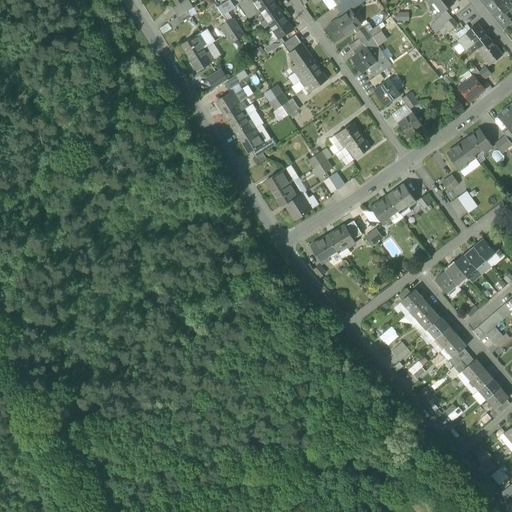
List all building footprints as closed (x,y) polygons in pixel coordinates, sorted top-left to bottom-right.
[(188,0),(185,0),(183,1),(177,5),(172,8),(178,17),(187,11),(193,8),(188,0)] [(251,0),(243,0),(240,2),(250,18),(260,11),(251,0)] [(251,0),(260,11),(274,1),(272,0),(251,0)] [(337,9),(342,16),(349,11),(364,0),(344,0),(337,5),(337,9)] [(453,3),(450,0),(429,0),(429,1),(439,13),(439,14),(445,9),(453,3)] [(511,0),(493,0),(504,13),(511,6),(511,0)] [(260,11),(265,19),(269,24),(269,25),(283,15),(274,1),(260,11)] [(218,8),(223,14),(232,8),(227,2),(218,8)] [(318,19),(322,26),(340,14),(336,7),(318,19)] [(434,16),(442,26),(444,24),(452,18),(445,9),(439,14),(439,13),(434,16)] [(178,17),(177,17),(181,23),(191,17),(187,11),(178,17)] [(329,26),(339,40),(353,29),(359,25),(353,17),(354,17),(353,15),(352,15),(349,11),(342,16),(329,26)] [(396,20),(408,20),(408,12),(397,11),(396,20)] [(269,25),(271,28),(286,17),(284,15),(283,15),(269,25)] [(171,29),(181,23),(177,17),(168,23),(171,29)] [(294,29),(286,17),(271,28),(279,39),(281,37),(294,29)] [(233,18),(226,22),(232,31),(238,26),(233,18)] [(452,18),(444,24),(450,32),(458,25),(452,18)] [(264,27),(269,24),(265,19),(260,22),(264,27)] [(226,35),(232,31),(226,22),(220,26),(226,35)] [(355,33),(359,39),(368,32),(372,29),(368,24),(362,29),(355,33)] [(445,35),(450,32),(444,24),(442,26),(438,29),(443,35),(444,34),(445,35)] [(475,43),(479,48),(490,39),(478,24),(464,35),(469,41),(472,39),(475,43)] [(353,29),(355,33),(362,29),(359,25),(353,29)] [(372,29),(368,32),(372,38),(382,31),(378,25),(372,29)] [(238,26),(232,31),(238,39),(244,34),(238,26)] [(238,39),(232,31),(226,35),(225,35),(231,43),(238,39)] [(364,43),(372,38),(368,32),(359,39),(363,44),(364,43)] [(181,45),(189,57),(205,47),(197,34),(181,45)] [(283,44),(290,54),(302,45),(295,35),(285,42),(283,44)] [(469,41),(464,35),(458,40),(466,50),(475,43),(472,39),(469,41)] [(285,42),(281,37),(279,39),(276,41),(276,40),(266,47),(270,53),(283,44),(285,42)] [(352,51),(363,44),(359,39),(348,46),(352,51)] [(502,55),(490,39),(479,48),(486,57),(484,59),(488,65),(502,55)] [(352,51),(355,56),(367,47),(364,43),(363,44),(352,51)] [(290,54),(297,64),(310,55),(302,45),(290,54)] [(213,60),(205,47),(189,57),(197,70),(213,60)] [(362,72),(368,68),(377,61),(373,56),(367,47),(355,56),(352,58),(362,72)] [(381,50),(373,56),(377,61),(368,68),(375,77),(380,73),(391,65),(381,50)] [(319,68),(310,55),(297,64),(294,66),(303,79),(318,68),(319,68)] [(293,86),(303,79),(294,66),(290,69),(293,72),(287,77),(293,86)] [(327,80),(318,68),(303,79),(311,91),(327,80)] [(473,76),(479,83),(484,79),(476,68),(474,69),(470,73),(472,76),(473,76)] [(213,89),(223,83),(228,80),(221,70),(207,78),(213,89)] [(244,70),(236,75),(239,80),(248,75),(244,70)] [(462,92),(469,101),(484,89),(479,83),(473,76),(472,76),(470,73),(468,70),(463,75),(464,77),(461,80),(463,83),(462,83),(459,85),(459,89),(461,92),(462,92)] [(369,80),(376,90),(386,83),(380,73),(375,77),(370,80),(369,80)] [(228,80),(223,83),(228,91),(240,84),(235,76),(228,80)] [(375,91),(385,104),(400,94),(390,80),(386,83),(376,90),(375,91)] [(271,90),(276,97),(283,92),(279,85),(271,90)] [(216,101),(231,125),(247,115),(256,110),(252,104),(244,109),(240,102),(247,97),(242,89),(234,94),(232,91),(216,101)] [(265,95),(269,102),(276,97),(271,90),(265,95)] [(290,102),(283,92),(276,97),(282,106),(290,102)] [(422,106),(415,97),(412,92),(403,98),(406,103),(413,113),(422,106)] [(282,106),(276,97),(269,102),(276,111),(282,106)] [(285,110),(289,117),(296,112),(290,102),(282,106),(285,110)] [(405,103),(389,114),(395,122),(410,111),(405,103)] [(511,103),(498,114),(511,131),(511,103)] [(276,115),(281,122),(289,117),(285,110),(276,115)] [(398,123),(408,137),(423,126),(413,113),(398,123)] [(264,142),(247,115),(231,125),(248,153),(252,151),(265,143),(264,142)] [(337,134),(346,146),(361,135),(352,123),(337,134)] [(480,129),(463,141),(474,156),(479,163),(485,159),(482,154),(492,146),(480,129)] [(503,133),(505,136),(510,142),(511,140),(511,134),(507,129),(503,133)] [(334,136),(343,149),(346,146),(337,134),(334,136)] [(370,148),(361,135),(346,146),(350,153),(354,159),(370,148)] [(502,153),(511,144),(510,142),(505,136),(495,144),(502,153)] [(268,159),(263,152),(276,145),(272,138),(264,142),(265,143),(252,151),(255,157),(253,158),(258,166),(268,159)] [(466,162),(474,156),(463,141),(447,153),(459,170),(467,164),(466,162)] [(349,154),(350,153),(346,146),(343,149),(335,154),(340,161),(342,159),(349,154)] [(315,156),(320,164),(327,160),(321,152),(315,156)] [(346,165),(354,159),(350,153),(349,154),(342,159),(346,165)] [(309,160),(314,168),(320,164),(315,156),(309,160)] [(479,163),(474,156),(466,162),(467,164),(459,170),(464,176),(480,165),(479,163)] [(332,168),(327,160),(320,164),(326,173),(332,168)] [(326,173),(320,164),(314,168),(320,177),(326,173)] [(285,169),(282,171),(290,184),(293,182),(285,169)] [(266,181),(273,194),(290,184),(282,171),(266,181)] [(337,172),(329,177),(337,189),(345,184),(337,172)] [(447,179),(453,187),(458,183),(452,175),(447,179)] [(331,193),(337,189),(329,177),(323,181),(331,193)] [(442,182),(448,191),(453,187),(447,179),(442,182)] [(293,182),(290,184),(298,196),(301,194),(293,182)] [(298,196),(290,184),(273,194),(281,206),(291,200),(298,196)] [(404,184),(387,196),(403,217),(411,211),(408,207),(416,201),(404,184)] [(457,198),(468,213),(477,206),(466,191),(457,198)] [(304,192),(301,194),(310,209),(318,204),(312,195),(308,198),(304,192)] [(301,194),(298,196),(291,200),(293,204),(287,208),(295,219),(310,209),(301,194)] [(418,199),(424,208),(430,204),(424,195),(418,199)] [(394,223),(403,217),(387,196),(371,207),(374,211),(381,222),(383,225),(391,219),(394,223)] [(370,221),(381,222),(374,211),(362,211),(370,221)] [(344,225),(327,235),(337,251),(346,246),(347,248),(355,243),(344,225)] [(376,229),(370,233),(376,242),(382,238),(376,229)] [(371,245),(376,242),(370,233),(365,237),(371,245)] [(321,264),(329,259),(328,257),(337,251),(327,235),(310,246),(321,264)] [(483,239),(474,247),(485,260),(494,252),(483,239)] [(346,246),(337,251),(341,259),(350,253),(347,248),(346,246)] [(474,247),(464,255),(475,268),(485,260),(474,247)] [(328,257),(329,259),(332,264),(341,259),(337,251),(328,257)] [(464,255),(455,263),(466,276),(475,268),(464,255)] [(455,263),(445,271),(456,284),(466,276),(455,263)] [(313,269),(320,277),(325,273),(318,265),(313,269)] [(446,293),(456,284),(445,271),(435,280),(446,293)] [(398,296),(401,301),(410,293),(407,289),(398,296)] [(401,301),(410,311),(423,299),(415,289),(410,293),(401,301)] [(410,311),(418,320),(431,309),(423,299),(410,311)] [(505,303),(500,307),(508,315),(510,313),(511,311),(508,307),(505,303)] [(500,307),(496,311),(503,319),(508,315),(500,307)] [(426,330),(427,329),(440,318),(431,309),(418,320),(426,330)] [(496,311),(491,315),(498,323),(503,319),(496,311)] [(491,315),(487,319),(494,327),(498,323),(491,315)] [(427,329),(436,338),(449,327),(441,317),(440,318),(427,329)] [(487,319),(482,323),(489,331),(494,327),(487,319)] [(482,323),(477,327),(484,335),(489,331),(482,323)] [(380,336),(384,340),(394,332),(390,327),(380,336)] [(436,338),(444,348),(457,336),(449,327),(436,338)] [(479,339),(484,335),(477,327),(472,331),(479,339)] [(486,335),(494,344),(495,342),(503,336),(495,327),(486,335)] [(495,342),(499,347),(510,338),(506,333),(503,336),(495,342)] [(466,346),(457,336),(444,348),(452,358),(463,349),(466,346)] [(392,351),(396,356),(406,347),(402,342),(392,351)] [(410,351),(406,347),(396,356),(400,360),(410,351)] [(454,367),(457,364),(468,355),(463,349),(452,358),(449,361),(454,367)] [(473,361),(468,355),(457,364),(462,371),(473,361)] [(462,371),(471,380),(484,369),(476,359),(473,361),(462,371)] [(407,369),(412,375),(421,367),(417,361),(407,369)] [(425,372),(421,367),(412,375),(416,380),(425,372)] [(471,380),(479,389),(492,378),(484,369),(471,380)] [(479,389),(487,399),(500,388),(492,378),(479,389)] [(508,398),(500,388),(487,399),(495,408),(495,409),(506,399),(508,398)] [(487,399),(479,389),(473,395),(481,404),(487,399)] [(495,409),(495,408),(494,409),(489,413),(493,418),(510,404),(506,399),(495,409)] [(448,416),(457,408),(453,404),(444,412),(448,416)] [(457,408),(448,416),(452,421),(463,412),(458,407),(457,408)] [(506,445),(511,440),(511,439),(511,425),(504,432),(499,437),(506,445)] [(478,458),(482,463),(490,457),(486,452),(478,458)] [(486,474),(494,468),(487,460),(479,466),(486,474)] [(491,476),(494,481),(504,473),(500,468),(491,476)] [(508,478),(504,473),(494,481),(498,485),(508,478)] [(511,485),(502,494),(506,499),(511,493),(511,485)]
